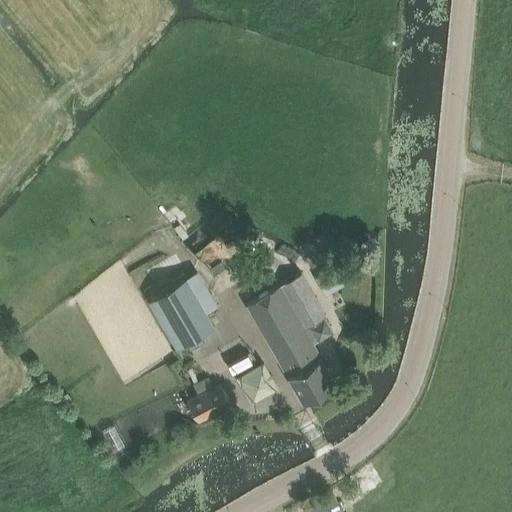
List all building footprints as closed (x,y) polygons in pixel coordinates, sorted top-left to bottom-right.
[(346,261),(337,266),(342,274),(351,269),(346,261)] [(279,284),(246,302),(302,400),(335,381),(313,342),(333,331),(300,272),(279,284)] [(184,276),(146,298),(175,349),(213,326),(184,276)] [(252,401),(279,385),(263,358),(236,374),(252,401)] [(197,394),(188,398),(200,420),(231,405),(220,382),(213,386),(208,377),(193,385),(197,394)] [(114,424),(102,430),(112,452),(125,446),(114,424)] [(305,511),(317,511),(337,503),(329,487),(300,501),(305,511)]
